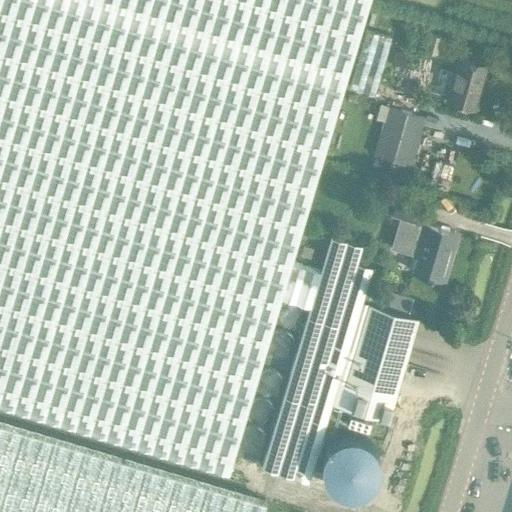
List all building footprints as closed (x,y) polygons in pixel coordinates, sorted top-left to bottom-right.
[(279,297),(290,260),(367,0),(0,0),(0,401),(227,469),(279,297)] [(474,106),(485,63),(459,56),(448,99),(474,106)] [(411,163),(425,116),(389,105),(375,152),(411,163)] [(392,245),(414,251),(417,254),(413,270),(446,279),(451,263),(445,262),(455,230),(422,220),(426,205),(395,196),(391,212),(401,215),(392,245)] [(309,306),(261,466),(307,480),(331,402),(387,419),(394,397),(418,316),(408,313),(361,299),(366,285),(372,265),(366,264),(356,261),(362,243),(329,234),(319,269),(290,260),(279,297),(309,306)] [(408,313),(412,299),(366,285),(361,299),(408,313)] [(349,413),(346,423),(367,429),(370,419),(349,413)] [(263,511),(266,503),(0,423),(0,511),(263,511)]
